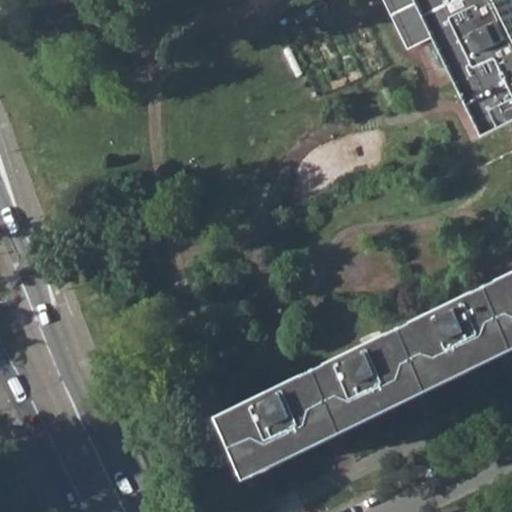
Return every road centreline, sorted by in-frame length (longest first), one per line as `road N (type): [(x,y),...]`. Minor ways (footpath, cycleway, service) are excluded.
road 1 (primary): [(139,511),(0,203)]
road 2 (primary): [(0,362),(78,511)]
